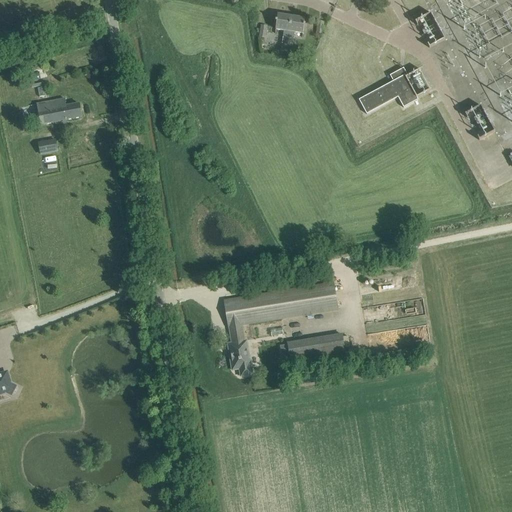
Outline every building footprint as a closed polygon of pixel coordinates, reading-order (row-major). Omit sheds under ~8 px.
[(417,18),(426,46),(443,41),(433,13),(417,18)] [(286,53),(292,17),(278,15),(276,30),(284,31),(281,52),(286,53)] [(303,34),(305,19),(292,17),(286,53),(292,54),(295,33),(303,34)] [(417,98),(432,90),(420,69),(408,76),(404,68),(390,76),(394,82),(359,100),(367,114),(398,98),(404,108),(418,100),(417,98)] [(41,125),(82,118),(79,104),(66,106),(65,99),(36,105),(41,125)] [(465,113),(478,139),(494,131),(481,105),(465,113)] [(42,154),(59,151),(57,139),(39,142),(42,154)] [(338,310),(335,293),(334,283),(224,301),(229,328),(233,348),(231,348),(232,352),(230,353),(233,371),(240,369),(241,377),(253,375),(247,341),(245,341),(242,326),(338,310)] [(367,332),(416,324),(415,317),(365,325),(367,332)] [(298,342),(288,343),(292,368),(302,366),(298,342)] [(0,394),(5,393),(12,396),(16,387),(10,383),(7,373),(0,375),(0,394)]
